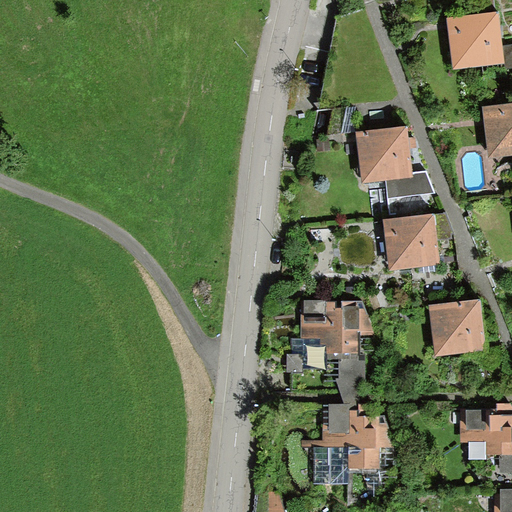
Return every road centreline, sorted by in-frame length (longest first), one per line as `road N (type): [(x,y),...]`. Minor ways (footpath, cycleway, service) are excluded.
road 1 (tertiary): [(294,0),(268,135),(243,363)]
road 2 (residential): [(243,363),(211,356),(132,235),(0,172)]
road 3 (tertiary): [(243,363),(225,511)]
